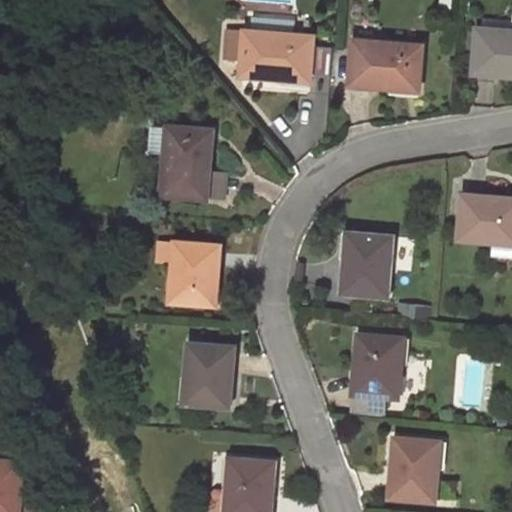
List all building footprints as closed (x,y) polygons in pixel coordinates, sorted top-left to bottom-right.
[(511,29),(477,26),(474,72),(511,75),(511,29)] [(315,36),(247,29),(243,75),(312,81),(315,36)] [(423,45),(354,38),(350,84),(420,90),(423,45)] [(168,123),(168,127),(166,153),(162,194),(209,198),(211,170),(215,128),(168,123)] [(168,127),(154,125),(152,151),(166,153),(168,127)] [(229,171),(211,170),(209,198),(227,199),(229,171)] [(511,197),(463,194),(459,238),(511,241),(511,197)] [(395,236),(349,232),(344,292),(390,297),(395,236)] [(400,269),(413,270),(416,237),(403,236),(400,269)] [(177,241),(177,243),(176,261),(173,301),(219,305),(223,245),(177,241)] [(177,243),(161,242),(161,260),(176,261),(177,243)] [(511,244),(493,245),(493,256),(511,256),(511,244)] [(57,302),(63,318),(71,316),(66,300),(57,302)] [(361,332),(354,414),(399,418),(405,335),(361,332)] [(236,346),(192,343),(187,402),(231,406),(236,346)] [(442,441),(397,436),(391,496),(436,500),(442,441)] [(13,443),(0,441),(0,511),(36,511),(36,506),(23,505),(26,460),(12,459),(13,443)] [(272,511),(277,460),(231,457),(227,511),(272,511)]
